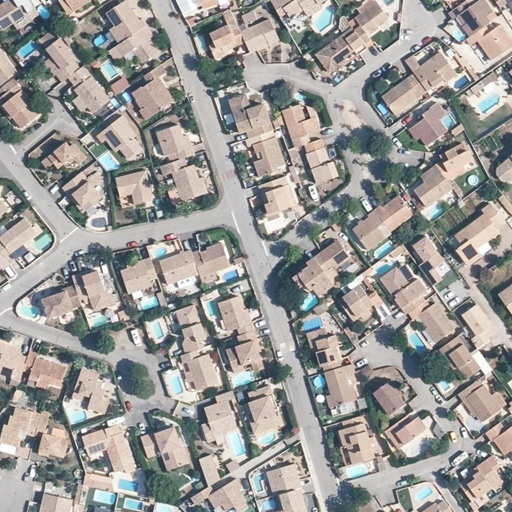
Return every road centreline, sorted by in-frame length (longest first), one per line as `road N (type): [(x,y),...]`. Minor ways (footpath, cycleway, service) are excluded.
road 1 (residential): [(328,495),(453,459),(460,450),(410,369),(382,346)]
road 2 (residential): [(350,88),(390,151),(379,173),(256,259)]
road 3 (residential): [(328,495),(256,259)]
road 4 (residential): [(78,241),(239,209)]
road 5 (residential): [(198,91),(266,74),(331,91),(350,88)]
road 6 (residential): [(0,315),(120,358)]
road 7 (residential): [(239,209),(198,91)]
road 8 (residential): [(414,0),(422,28),(416,39),(350,88)]
